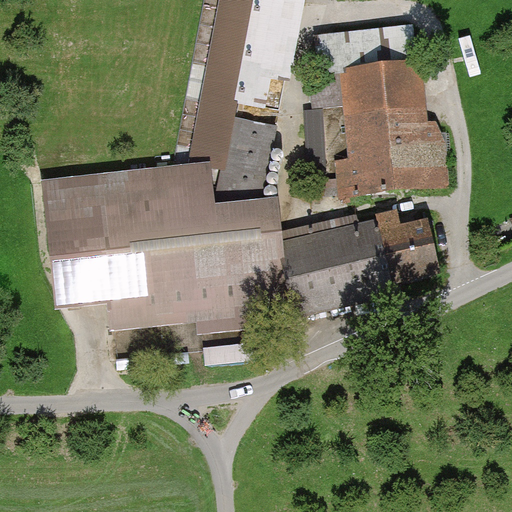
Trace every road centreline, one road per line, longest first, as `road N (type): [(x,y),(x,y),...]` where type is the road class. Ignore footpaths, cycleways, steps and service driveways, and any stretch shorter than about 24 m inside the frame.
road 1 (unclassified): [(511,272),(226,408)]
road 2 (unclassified): [(226,408),(0,405)]
